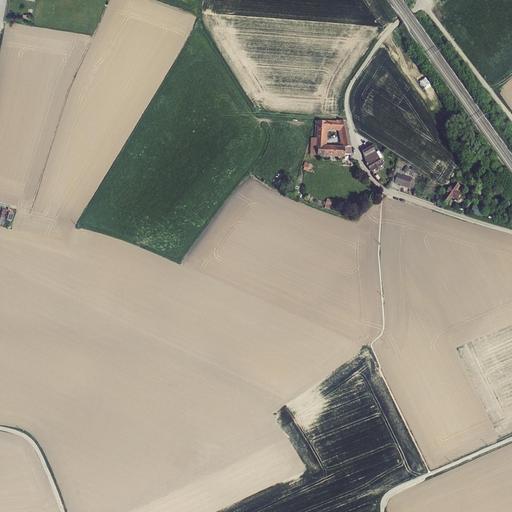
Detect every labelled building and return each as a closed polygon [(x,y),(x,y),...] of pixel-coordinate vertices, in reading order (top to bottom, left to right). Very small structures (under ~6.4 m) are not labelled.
[(433,100),(439,96),(429,79),(423,82),(433,100)] [(325,123),(316,122),(316,139),(310,139),(310,156),(316,156),(316,158),(343,159),(344,155),(352,156),(352,147),(350,147),(346,122),(335,121),(335,122),(325,122),(325,123)] [(371,173),(385,168),(381,158),(383,157),(380,151),(376,152),(372,143),(360,148),(371,173)] [(306,161),(303,168),(310,171),(312,164),(306,161)] [(410,188),(413,177),(398,173),(395,183),(410,188)] [(454,181),(441,200),(447,205),(453,197),(456,198),(463,188),(454,181)] [(471,214),(482,217),(484,210),(473,207),(471,214)]
